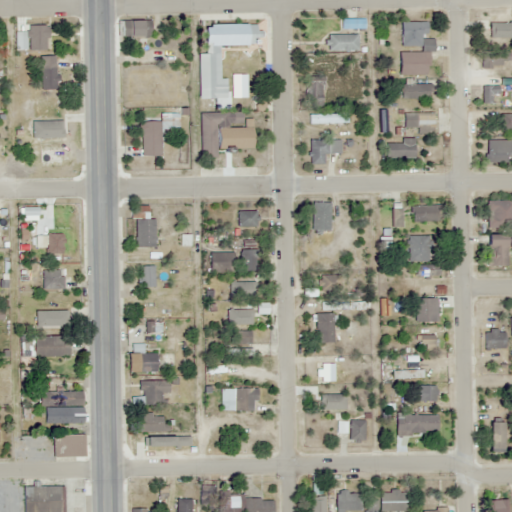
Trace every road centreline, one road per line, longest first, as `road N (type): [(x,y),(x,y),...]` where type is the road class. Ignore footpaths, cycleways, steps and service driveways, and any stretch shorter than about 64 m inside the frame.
road 1 (residential): [(294,511),(276,0)]
road 2 (secondary): [(108,511),(99,0)]
road 3 (residential): [(464,511),(456,0)]
road 4 (residential): [(102,188),(511,182)]
road 5 (residential): [(511,477),(489,478),(451,463),(106,468)]
road 6 (residential): [(100,7),(328,0)]
